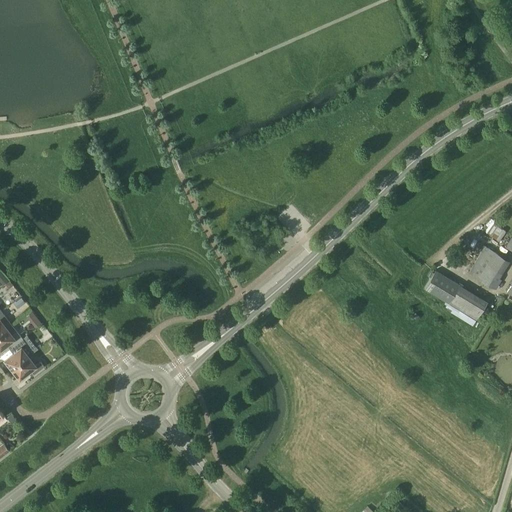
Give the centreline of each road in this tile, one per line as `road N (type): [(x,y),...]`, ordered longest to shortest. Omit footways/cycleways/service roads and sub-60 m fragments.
road 1 (tertiary): [(206,349),(436,141),(511,102)]
road 2 (tertiary): [(92,326),(0,225)]
